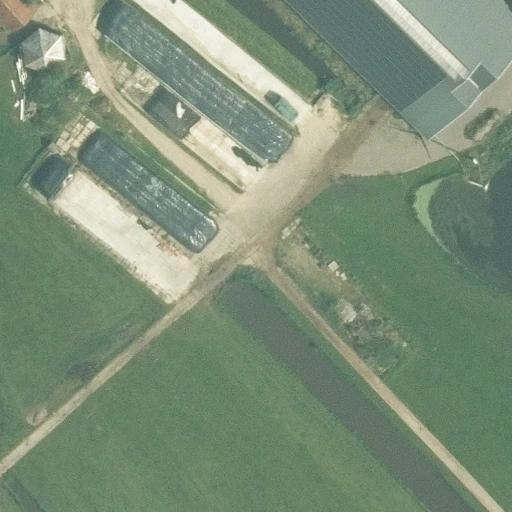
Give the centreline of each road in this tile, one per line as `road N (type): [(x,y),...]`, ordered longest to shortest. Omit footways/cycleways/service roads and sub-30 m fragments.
road 1 (track): [(494,511),(247,248),(0,468)]
road 2 (track): [(247,248),(228,209),(111,100),(63,0)]
